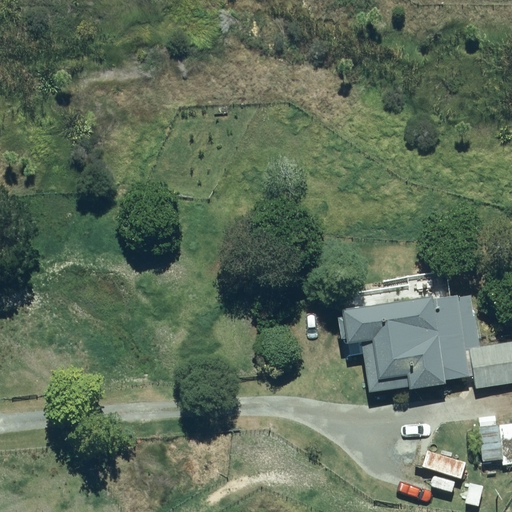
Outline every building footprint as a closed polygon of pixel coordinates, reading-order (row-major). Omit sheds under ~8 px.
[(432,296),(343,309),(344,317),(338,317),(341,340),(348,339),(348,343),(361,341),(373,340),(379,380),(407,376),(409,386),(409,389),(445,383),(445,379),(469,375),(465,348),(470,348),(479,346),(471,295),(458,297),(458,295),(433,299),(432,296)] [(373,340),(361,341),(369,392),(409,386),(407,376),(379,380),(373,340)] [(511,340),(479,346),(470,348),(476,388),(511,382),(511,340)] [(511,427),(457,428),(457,453),(478,453),(479,470),(511,469),(511,427)] [(428,451),(423,466),(460,477),(465,462),(428,451)]
